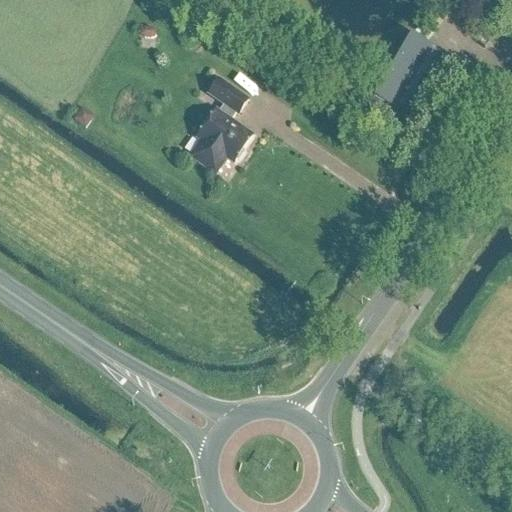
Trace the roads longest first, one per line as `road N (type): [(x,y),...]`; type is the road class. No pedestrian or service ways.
road 1 (secondary): [(304,423),(511,109)]
road 2 (primary): [(231,422),(124,360),(104,358)]
road 3 (primary): [(104,358),(110,374),(209,451)]
road 4 (primary): [(0,287),(104,358)]
